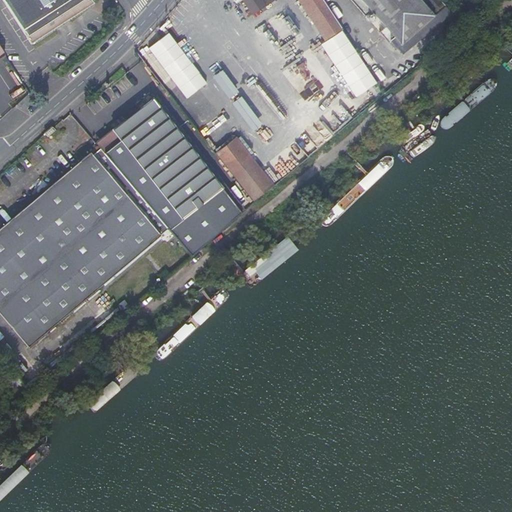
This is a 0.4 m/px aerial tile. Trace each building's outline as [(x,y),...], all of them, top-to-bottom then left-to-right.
[(0,0),(0,3),(28,47),(92,6),(88,0),(0,0)] [(237,0),(248,16),(273,0),(272,0),(237,0)] [(341,30),(322,0),(297,0),(324,40),(341,30)] [(349,0),(363,16),(370,11),(394,39),(392,41),(401,52),(451,12),(440,0),(349,0)] [(188,99),(209,85),(193,60),(204,53),(186,24),(145,51),(173,93),(181,88),(188,99)] [(227,121),(217,105),(218,105),(209,91),(183,107),(202,137),(227,121)] [(156,94),(113,127),(119,135),(94,155),(91,151),(73,165),(115,214),(138,194),(169,230),(192,256),(203,245),(244,208),(233,195),(229,198),(214,178),(219,174),(156,94)] [(237,137),(217,153),(253,200),(274,183),(237,137)] [(115,214),(73,165),(0,223),(0,311),(27,346),(146,249),(115,214)] [(146,249),(169,230),(138,194),(115,214),(146,249)] [(0,378),(14,397),(24,387),(1,355),(0,356),(0,378)]
